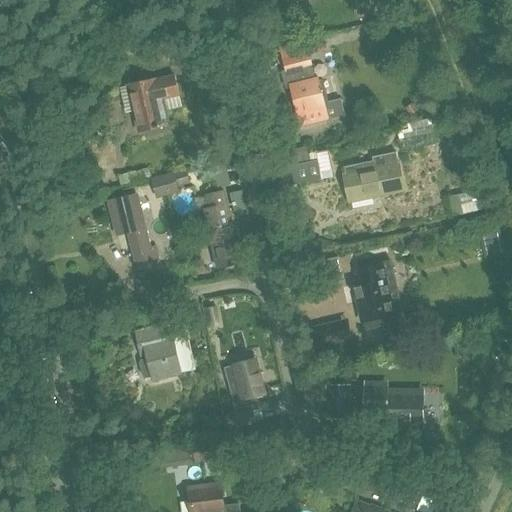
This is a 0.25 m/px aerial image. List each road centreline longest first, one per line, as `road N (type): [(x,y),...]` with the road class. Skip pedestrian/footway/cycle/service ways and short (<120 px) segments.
road 1 (track): [(31,318),(269,271),(300,435),(269,511)]
road 2 (track): [(60,478),(66,459),(0,191)]
road 3 (track): [(269,271),(206,0)]
